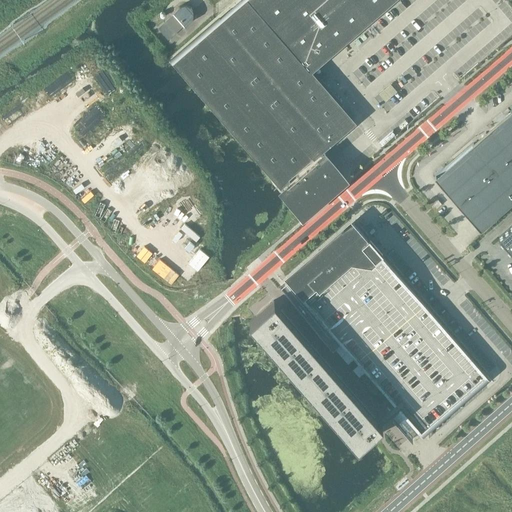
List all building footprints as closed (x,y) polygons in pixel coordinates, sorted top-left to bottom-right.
[(303,216),(321,200),(347,178),(325,153),(324,154),(320,150),(354,121),(313,74),(310,70),(390,0),(242,0),(173,61),(175,63),(197,89),(276,180),(280,185),(296,171),(299,175),(281,191),(303,216)] [(179,7),(178,8),(174,11),(175,12),(158,27),(168,39),(185,24),(186,25),(190,21),(191,21),(192,20),(192,19),(193,17),(193,16),(194,15),(194,14),(194,13),(194,12),(193,11),(193,10),(192,9),(191,8),(190,7),(189,6),(188,6),(187,5),(186,5),(185,5),(183,5),(182,5),(180,6),(179,7)] [(511,115),(477,146),(474,143),(435,177),(481,230),(511,202),(511,109),(510,111),(511,113),(511,115)] [(433,204),(437,208),(442,204),(438,200),(433,204)] [(289,280),(280,288),(320,335),(329,327),(421,432),(423,430),(484,378),(485,377),(486,376),(485,375),(447,331),(381,255),(383,253),(376,246),(369,237),(367,239),(354,225),(355,225),(354,223),(352,224),(353,225),(290,279),(289,280)] [(511,226),(499,238),(507,247),(510,245),(511,247),(511,226)] [(255,316),(249,321),(251,323),(254,320),(360,441),(357,444),(358,446),(363,441),(382,425),(375,417),(281,308),(280,308),(274,300),(255,317),(255,316)] [(511,428),(433,499),(443,511),(450,511),(511,457),(511,428)]
